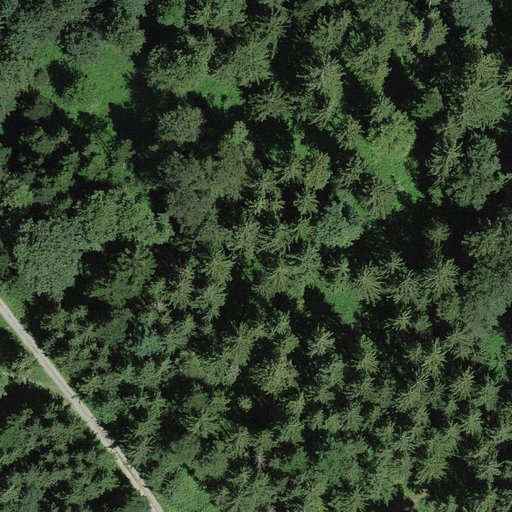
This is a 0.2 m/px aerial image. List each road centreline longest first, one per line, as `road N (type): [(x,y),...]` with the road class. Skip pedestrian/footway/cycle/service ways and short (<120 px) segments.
road 1 (track): [(0,308),(157,511)]
road 2 (track): [(511,232),(467,0)]
road 3 (track): [(378,511),(420,491),(471,444),(511,375)]
